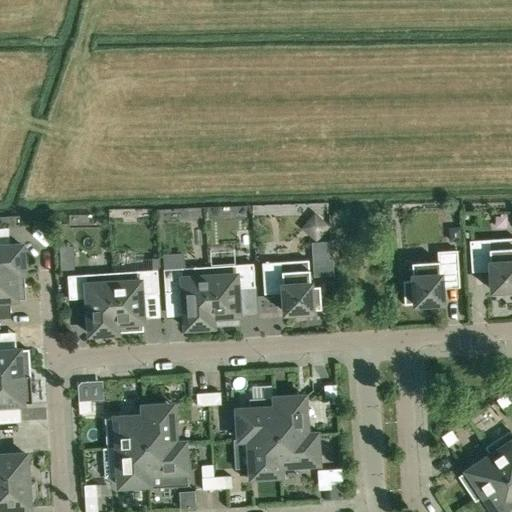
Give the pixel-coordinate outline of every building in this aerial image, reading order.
[(446,228),(447,241),(461,240),(460,227),(446,228)] [(489,240),(469,241),(471,272),(490,271),(491,291),(511,289),(511,247),(490,249),(489,240)] [(311,245),(313,279),(330,278),(327,244),(311,245)] [(0,273),(23,272),(22,245),(0,246),(0,273)] [(402,272),(404,305),(441,302),(440,283),(459,282),(457,250),(437,252),(438,270),(402,272)] [(263,294),(282,293),(283,313),(321,310),(319,287),(310,288),(308,260),(261,263),(263,294)] [(208,267),(212,327),(239,325),(236,288),(254,287),(253,264),(208,267)] [(185,329),(212,327),(208,267),(163,270),(164,293),(182,292),(185,329)] [(157,270),(112,273),(116,333),(143,331),(140,295),(158,294),(157,270)] [(0,300),(25,299),(23,273),(23,272),(0,273),(0,300)] [(112,273),(67,276),(68,299),(86,298),(88,335),(116,333),(112,273)] [(0,351),(0,378),(30,376),(28,349),(0,351)] [(0,405),(32,404),(30,376),(0,378),(0,405)] [(325,398),(336,397),(336,385),(324,386),(325,398)] [(220,392),(208,393),(209,405),(220,405),(220,392)] [(197,406),(209,405),(208,393),(196,394),(197,406)] [(511,403),(511,402),(506,393),(496,400),(503,410),(511,403)] [(304,396),(274,398),(277,437),(316,434),(316,433),(306,434),(304,396)] [(236,410),(238,439),(277,437),(274,398),(274,407),(236,410)] [(78,401),(79,413),(91,413),(90,401),(78,401)] [(172,404),(143,406),(145,445),(184,443),(184,442),(175,443),(172,404)] [(104,418),(106,448),(145,445),(143,406),(142,406),(142,416),(104,418)] [(441,437),(448,447),(458,440),(451,430),(441,437)] [(511,434),(510,431),(485,447),(507,480),(511,475),(511,434)] [(318,464),(316,434),(277,437),(279,476),(280,476),(280,466),(318,464)] [(250,478),(279,476),(277,437),(238,439),(238,440),(247,440),(250,478)] [(184,443),(145,445),(148,484),(149,484),(149,487),(187,485),(184,443)] [(118,486),(148,484),(145,445),(106,448),(106,449),(116,448),(118,486)] [(458,476),(474,501),(507,480),(485,447),(484,447),(490,455),(458,476)] [(0,482),(27,481),(25,454),(0,455),(0,482)] [(342,481),(341,469),(329,469),(330,482),(342,481)] [(213,477),(202,478),(202,490),(214,489),(213,477)] [(225,477),(213,477),(214,489),(226,489),(225,477)] [(511,511),(511,487),(507,480),(474,501),(481,511),(511,511)] [(29,508),(27,481),(0,482),(0,511),(2,511),(2,510),(29,508)] [(83,486),(84,497),(96,497),(95,485),(83,486)] [(178,492),(180,509),(196,508),(195,491),(178,492)]
